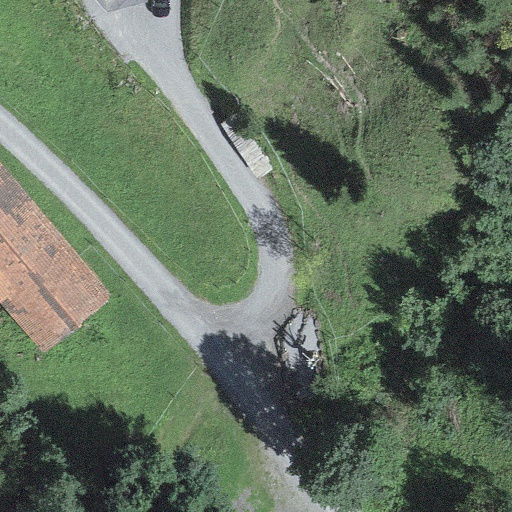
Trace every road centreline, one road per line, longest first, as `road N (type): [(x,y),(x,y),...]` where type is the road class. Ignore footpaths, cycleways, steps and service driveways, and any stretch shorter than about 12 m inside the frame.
road 1 (track): [(0,136),(218,342),(349,511)]
road 2 (track): [(218,342),(253,304),(248,192),(169,63),(170,0)]
